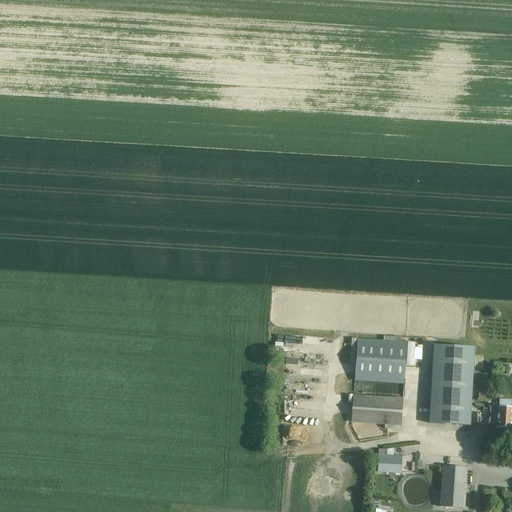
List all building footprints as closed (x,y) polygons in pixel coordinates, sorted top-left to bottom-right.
[(395,342),(358,339),(355,379),(404,383),(407,343),(400,342),(395,342)] [(429,424),(470,426),(474,348),(434,345),(429,424)] [(485,399),(486,382),(478,382),(477,399),(485,399)] [(403,400),(354,397),(352,422),(401,425),(403,400)] [(490,414),(489,426),(497,427),(511,428),(511,408),(498,407),(490,407),(490,414)] [(379,450),(378,472),(400,473),(401,457),(393,457),(384,456),(385,451),(383,450),(379,450)] [(464,508),(467,468),(443,466),(440,507),(464,508)]
